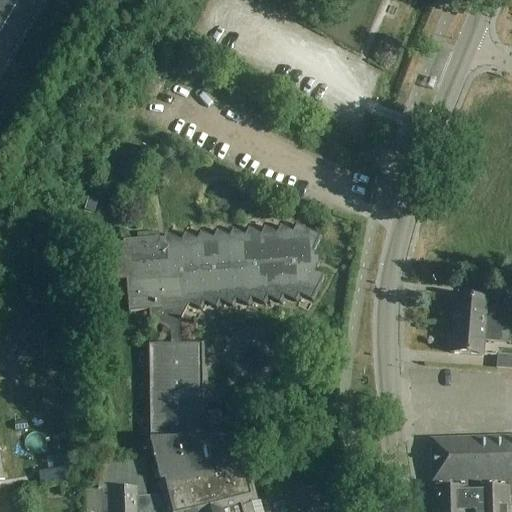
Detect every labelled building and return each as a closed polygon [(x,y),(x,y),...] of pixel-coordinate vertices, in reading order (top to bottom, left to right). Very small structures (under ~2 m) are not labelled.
[(321,239),(293,226),(290,233),(278,227),(274,234),(262,228),(258,236),(246,230),(242,237),(230,231),(226,238),(214,232),(210,240),(198,234),(194,241),(182,235),(179,242),(166,236),(164,240),(164,245),(159,246),(159,240),(123,243),(123,246),(111,247),(114,283),(126,282),(128,314),(149,312),(149,322),(170,334),(170,342),(144,343),(144,351),(146,351),(146,369),(144,369),(144,384),(147,384),(147,402),(144,402),(145,417),(147,417),(147,435),(145,435),(145,444),(149,444),(160,484),(163,498),(146,498),(145,461),(96,463),(97,491),(85,492),(84,511),(241,511),(240,506),(255,502),(245,463),(240,464),(237,454),(239,453),(236,442),(207,442),(207,434),(205,434),(205,416),(207,415),(207,401),(204,401),(204,383),(206,383),(206,368),(204,368),(203,350),(206,350),(206,341),(179,342),(179,324),(189,305),(201,311),(205,304),(217,310),(221,303),(233,309),(237,301),(249,307),(252,300),(265,306),(268,299),(281,305),(284,298),(297,304),(300,296),(313,302),(324,279),(313,274),(321,258),(313,255),(321,239)] [(511,304),(511,291),(504,291),(503,304),(511,304)] [(454,327),(502,331),(503,317),(486,315),(487,302),(456,299),(454,327)] [(501,344),(502,331),(454,327),(451,355),(483,357),(484,342),(501,344)] [(511,372),(511,358),(496,357),(495,371),(511,372)] [(511,438),(431,440),(432,491),(432,511),(510,511),(510,506),(511,506),(511,438)]
